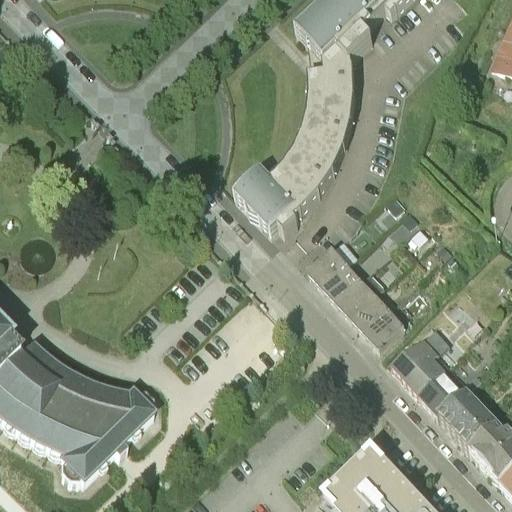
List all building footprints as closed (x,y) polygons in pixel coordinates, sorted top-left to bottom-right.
[(418,0),(339,0),(296,42),(312,59),(315,82),(311,82),(312,85),(312,102),(310,125),(305,143),(296,162),(286,178),(273,192),(262,180),(235,207),(246,219),(250,215),(264,228),(260,232),(271,244),(278,237),(285,244),(297,231),(296,229),(319,203),(333,182),(344,157),(348,144),(352,131),(355,105),(354,79),(352,69),(372,49),(364,41),(386,20),(392,26),(418,0)] [(511,30),(492,76),(511,85),(511,30)] [(395,203),(385,211),(394,221),(404,213),(395,203)] [(409,218),(400,226),(408,234),(417,226),(409,218)] [(411,245),(420,254),(428,245),(420,236),(411,245)] [(452,259),(444,251),(437,257),(445,266),(452,259)] [(348,275),(334,260),(333,260),(312,280),(313,281),(314,281),(320,288),(316,291),(323,298),(348,275)] [(463,269),(454,262),(449,268),(457,276),(463,269)] [(362,290),(348,275),(323,298),(324,299),(328,295),(335,302),(330,306),(337,313),(362,290)] [(344,321),(351,328),(376,305),(385,296),(371,281),(362,290),(337,313),(338,314),(342,310),(349,316),(344,321)] [(390,320),(376,305),(351,328),(352,329),(356,325),(363,332),(358,336),(365,343),(390,320)] [(372,351),(380,358),(404,335),(390,320),(365,343),(366,344),(370,340),(377,346),(372,351)] [(423,347),(391,376),(420,407),(445,383),(450,379),(438,366),(457,346),(447,336),(429,354),(423,347)] [(0,430),(1,431),(8,436),(14,441),(21,446),(28,450),(35,454),(43,458),(50,461),(57,465),(65,468),(61,471),(63,474),(61,476),(61,484),(69,492),(77,493),(80,490),(82,493),(113,463),(118,467),(126,459),(122,454),(153,424),(150,422),(153,419),(152,411),(145,403),(136,403),(134,405),(131,402),(127,406),(126,406),(119,404),(112,403),(105,401),(98,398),(91,396),(84,393),(78,390),(72,386),(65,383),(59,379),(53,375),(48,370),(42,366),(37,361),(32,356),(19,368),(17,366),(16,367),(6,357),(10,354),(0,344),(0,430)] [(445,383),(420,407),(439,428),(465,404),(445,383)] [(465,404),(439,428),(470,461),(497,436),(466,402),(465,404)] [(470,461),(500,494),(511,482),(511,444),(508,440),(504,443),(497,436),(470,461)] [(422,511),(372,458),(324,503),(331,511),(422,511)] [(511,482),(500,494),(511,506),(511,482)] [(315,488),(296,504),(303,511),(304,511),(322,496),(315,488)]
